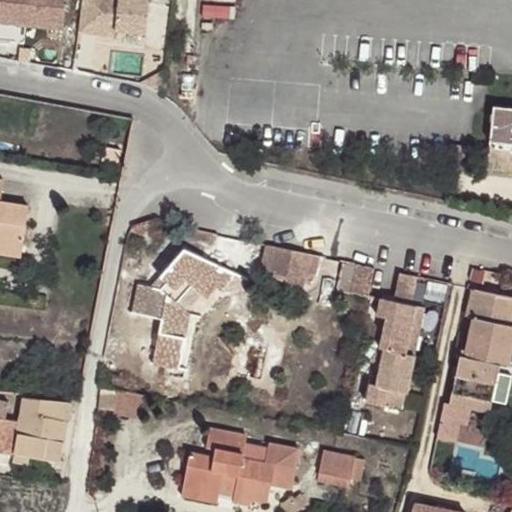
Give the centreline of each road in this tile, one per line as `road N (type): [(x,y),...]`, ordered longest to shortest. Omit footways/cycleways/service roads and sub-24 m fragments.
road 1 (residential): [(0,73),(109,93),(150,113),(192,163),(219,180),(511,247)]
road 2 (unknown): [(150,194),(0,165)]
